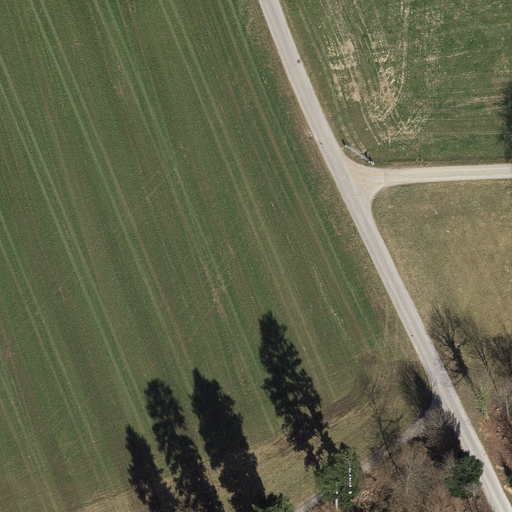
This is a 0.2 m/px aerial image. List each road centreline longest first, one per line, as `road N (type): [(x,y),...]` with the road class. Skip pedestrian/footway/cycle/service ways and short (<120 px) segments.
road 1 (unclassified): [(507,511),(311,116),(265,0)]
road 2 (track): [(451,407),(296,511)]
road 3 (track): [(511,172),(388,176),(348,192)]
